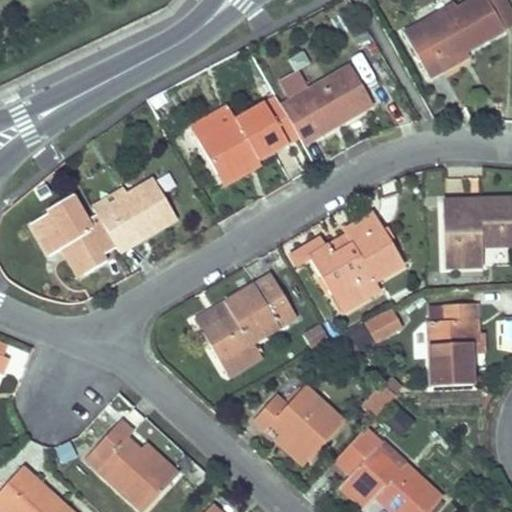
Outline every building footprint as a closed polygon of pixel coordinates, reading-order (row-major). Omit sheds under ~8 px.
[(415,25),(402,33),(426,76),(466,54),(503,33),(485,0),(470,0),(455,9),(418,30),(415,25)] [(485,0),(503,33),(511,27),(511,14),(504,0),(485,0)] [(452,4),(415,25),(418,30),(455,9),(452,4)] [(466,54),(426,76),(428,81),(468,58),(466,54)] [(288,100),(279,105),(297,136),(302,145),(316,136),(313,131),(333,120),(337,125),(370,106),(365,96),(353,74),(348,66),(308,88),(288,100)] [(362,69),(353,74),(365,96),(375,90),(362,69)] [(280,85),(288,100),(308,88),(300,74),(280,85)] [(233,119),(196,140),(215,174),(252,152),(256,160),(297,136),(279,105),(274,96),(233,119)] [(187,125),(196,140),(233,119),(225,105),(187,125)] [(313,131),(316,136),(337,125),(333,120),(313,131)] [(252,152),(215,174),(222,186),(259,164),(256,160),(252,152)] [(124,196),(95,213),(96,215),(114,246),(118,253),(175,220),(151,180),(124,196)] [(120,189),(91,207),(95,213),(124,196),(120,189)] [(44,256),(59,248),(66,244),(82,272),(104,260),(100,254),(114,246),(96,215),(86,220),(72,197),(45,212),(47,215),(27,226),(44,256)] [(469,207),(469,200),(441,201),(442,266),(480,265),(480,245),(511,245),(511,199),(478,200),(478,207),(469,207)] [(321,249),(308,257),(309,260),(329,295),(335,291),(345,309),(364,297),(359,289),(372,281),(387,272),(383,267),(398,258),(371,214),(341,231),(344,236),(354,252),(346,256),(341,248),(331,254),(326,246),(321,249)] [(344,236),(326,246),(331,254),(341,248),(346,256),(354,252),(344,236)] [(309,260),(308,257),(321,249),(316,241),(290,256),(296,268),(309,260)] [(66,244),(59,248),(76,276),(82,272),(66,244)] [(398,258),(383,267),(387,272),(401,264),(398,258)] [(439,270),(428,270),(428,283),(439,282),(439,270)] [(200,334),(217,363),(250,343),(294,317),(269,275),(222,303),(230,316),(200,334)] [(372,281),(359,289),(364,297),(377,290),(372,281)] [(335,291),(329,295),(339,312),(345,309),(335,291)] [(222,303),(193,321),(200,334),(230,316),(222,303)] [(470,352),(469,320),(476,320),(475,304),(442,304),(443,320),(428,321),(430,387),(471,386),(470,352)] [(399,326),(390,310),(364,323),(373,340),(399,326)] [(303,333),(313,350),(328,341),(318,324),(303,333)] [(250,343),(217,363),(226,379),(260,359),(250,343)] [(382,384),(361,407),(373,418),(395,395),(382,384)] [(270,423),(281,433),(308,458),(342,421),(304,386),(286,405),(274,396),(252,419),(263,430),(270,423)] [(393,404),(387,411),(398,421),(404,415),(393,404)] [(141,511),(170,482),(138,452),(124,440),(130,434),(117,422),(89,453),(101,464),(95,470),(140,511),(141,511)] [(364,428),(358,435),(397,472),(403,465),(364,428)] [(308,458),(281,433),(274,440),(302,465),(308,458)] [(358,435),(333,462),(348,476),(373,499),(378,493),(398,511),(428,511),(440,499),(403,465),(397,472),(358,435)] [(70,443),(56,449),(63,464),(77,457),(70,443)] [(143,447),(138,452),(170,482),(175,476),(143,447)] [(0,489),(0,511),(4,511),(6,510),(8,511),(67,511),(19,469),(0,489)] [(373,499),(348,476),(338,486),(363,510),(373,499)] [(398,511),(378,493),(373,499),(387,511),(398,511)]
